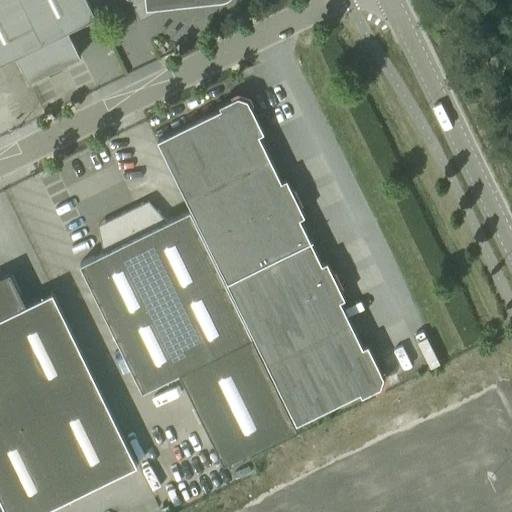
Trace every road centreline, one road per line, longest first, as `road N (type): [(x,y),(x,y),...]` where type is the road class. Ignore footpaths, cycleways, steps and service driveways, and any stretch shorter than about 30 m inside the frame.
road 1 (unclassified): [(0,163),(332,0)]
road 2 (unknown): [(266,32),(414,351)]
road 3 (tertiary): [(511,252),(387,0)]
